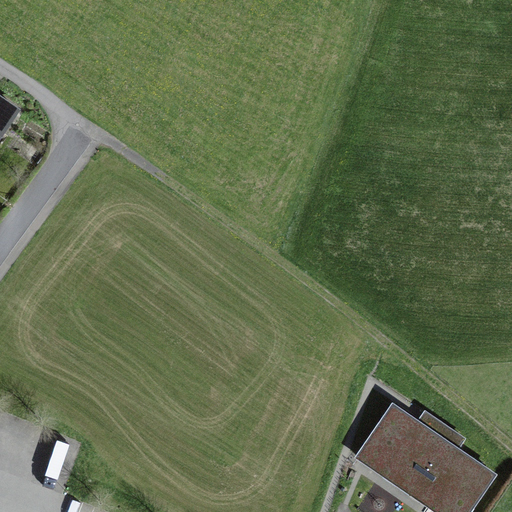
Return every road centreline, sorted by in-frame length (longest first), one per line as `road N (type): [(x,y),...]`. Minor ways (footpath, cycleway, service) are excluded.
road 1 (track): [(511,452),(295,275),(135,162),(82,138)]
road 2 (residential): [(0,70),(82,138),(0,259)]
